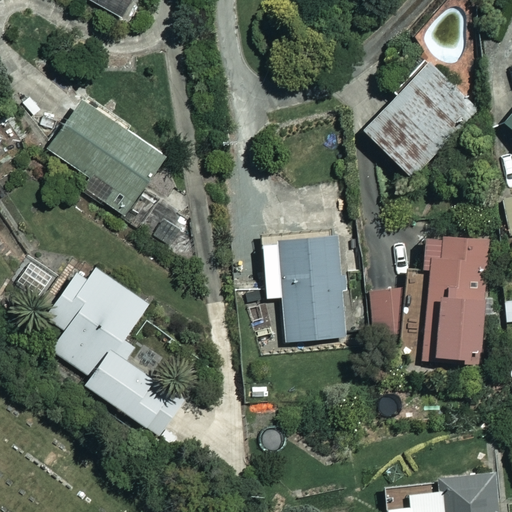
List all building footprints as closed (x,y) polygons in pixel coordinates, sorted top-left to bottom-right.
[(92,0),(118,14),(125,0),(92,0)] [(426,61),(358,126),(407,177),(475,111),(426,61)] [(87,175),(80,187),(164,238),(180,211),(139,187),(160,152),(75,100),(45,149),(87,175)] [(511,107),(500,121),(511,131),(511,107)] [(511,233),(511,195),(500,199),(508,235),(511,233)] [(345,337),(345,330),(364,329),(360,268),(341,269),(339,232),(259,237),(264,312),(248,313),(250,343),(345,337)] [(481,235),(417,236),(417,284),(369,284),(369,335),(418,335),(418,355),(482,354),(481,235)] [(143,301),(90,265),(81,278),(72,272),(43,315),(63,329),(49,349),(86,374),(80,382),(156,434),(183,395),(125,356),(133,345),(120,336),(143,301)] [(493,511),(489,472),(438,477),(439,488),(403,492),(405,511),(493,511)]
